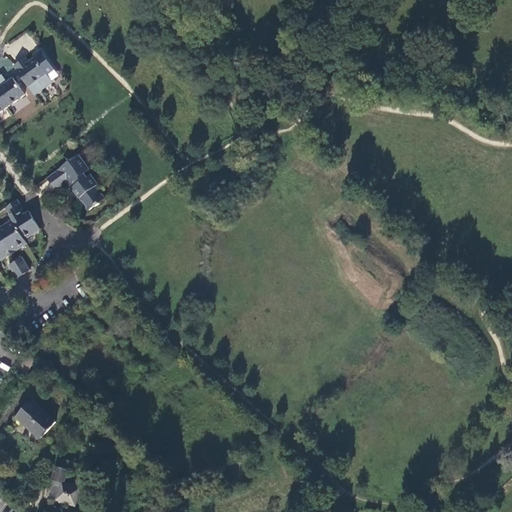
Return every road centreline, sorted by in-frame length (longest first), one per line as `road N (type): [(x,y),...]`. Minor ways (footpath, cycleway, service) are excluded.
road 1 (residential): [(0,354),(37,365),(139,467),(151,488),(151,511)]
road 2 (residential): [(0,307),(67,244),(34,197)]
